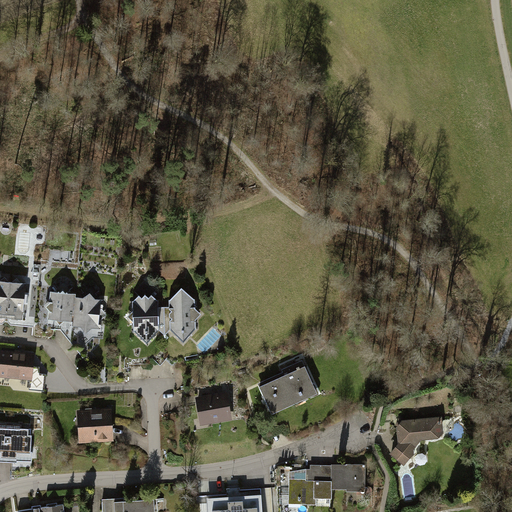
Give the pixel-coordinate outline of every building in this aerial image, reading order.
[(170,308),(163,308),(164,331),(171,331),(184,343),(196,330),(195,322),(202,315),(195,309),(195,299),(181,287),(169,301),(170,308)] [(0,288),(0,321),(28,323),(30,290),(0,288)] [(133,333),(147,345),(158,331),(164,331),(163,308),(159,309),(158,295),(131,297),(133,333)] [(56,297),(52,327),(103,333),(106,303),(56,297)] [(32,352),(0,349),(0,375),(30,378),(32,352)] [(409,358),(414,368),(423,364),(419,354),(409,358)] [(262,393),(275,420),(319,400),(306,373),(262,393)] [(202,402),(204,427),(235,424),(232,399),(202,402)] [(116,414),(82,416),(84,446),(117,445),(116,414)] [(0,461),(18,462),(18,460),(32,461),(34,427),(24,427),(24,425),(0,423),(0,461)] [(402,428),(403,463),(429,462),(429,446),(450,445),(449,426),(402,428)] [(285,476),(284,511),(332,511),(333,508),(369,508),(370,477),(285,476)] [(207,499),(207,511),(262,511),(262,495),(207,499)] [(122,497),(101,498),(101,511),(138,511),(156,510),(155,498),(122,500),(122,497)]
